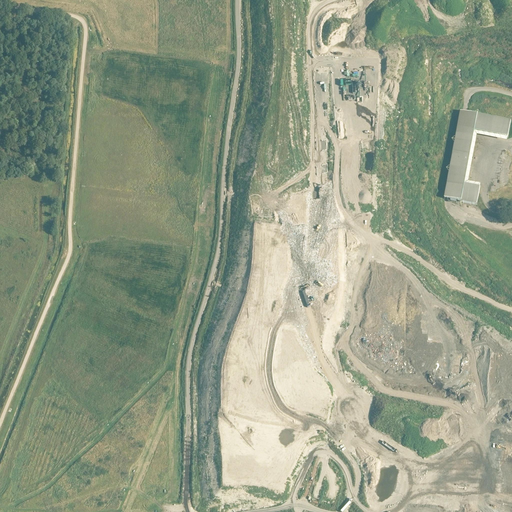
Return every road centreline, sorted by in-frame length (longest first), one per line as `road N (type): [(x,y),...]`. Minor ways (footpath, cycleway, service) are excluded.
road 1 (track): [(0,3),(73,15),(85,31),(70,250),(0,428)]
road 2 (track): [(0,367),(45,247),(51,179)]
